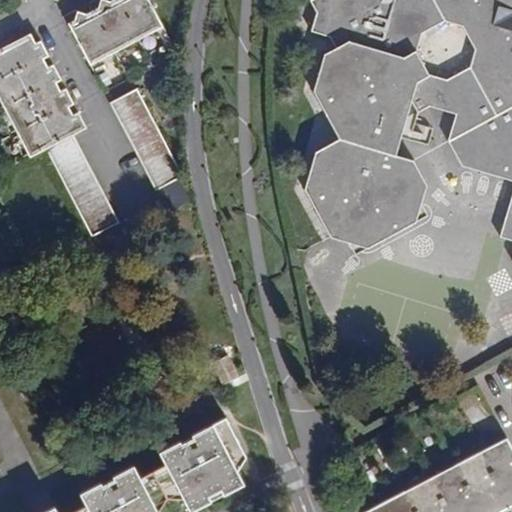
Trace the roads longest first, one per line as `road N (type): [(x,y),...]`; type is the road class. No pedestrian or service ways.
road 1 (residential): [(210,0),(196,96),(204,205),(307,511)]
road 2 (residential): [(135,204),(44,20)]
